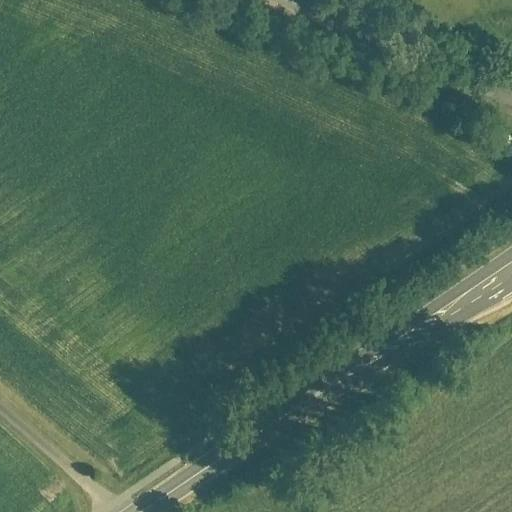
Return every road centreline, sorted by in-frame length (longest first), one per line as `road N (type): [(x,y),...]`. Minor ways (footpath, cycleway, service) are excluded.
road 1 (secondary): [(146,511),(511,264)]
road 2 (unclassified): [(511,94),(299,0)]
